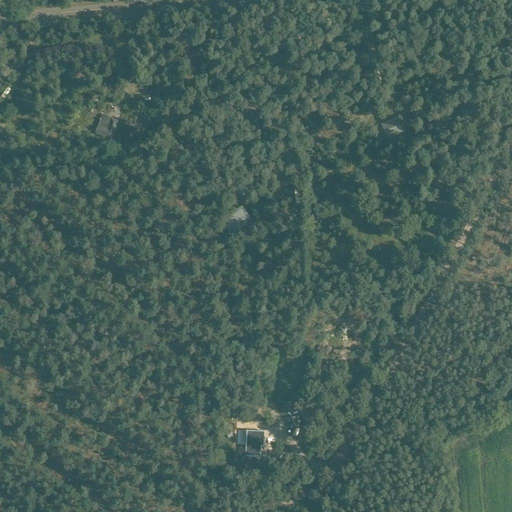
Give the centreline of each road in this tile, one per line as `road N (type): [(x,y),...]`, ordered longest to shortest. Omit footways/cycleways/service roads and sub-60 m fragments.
road 1 (track): [(254,511),(324,484),(511,148)]
road 2 (tertiary): [(210,0),(0,17)]
